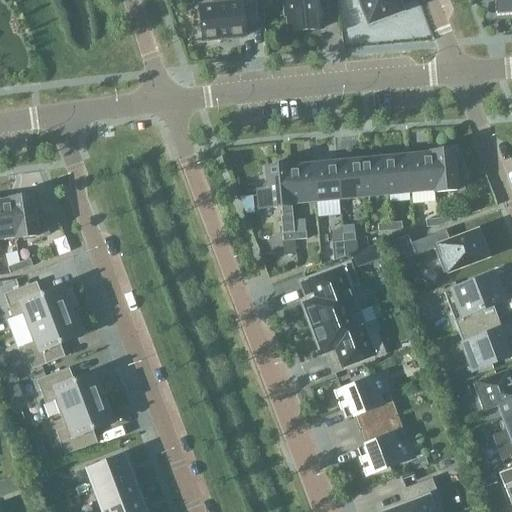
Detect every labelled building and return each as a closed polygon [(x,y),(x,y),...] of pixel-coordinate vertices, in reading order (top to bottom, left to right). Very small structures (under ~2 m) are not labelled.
[(198,11),(189,12),(191,28),(200,27),(201,41),(244,37),(242,21),(257,19),(254,0),(228,0),(229,4),(198,7),(198,11)] [(283,0),(285,17),(287,17),(289,32),(320,29),(317,4),(329,3),(329,0),(283,0)] [(395,0),(357,0),(367,25),(400,12),(395,0)] [(511,0),(495,0),(497,14),(511,12),(511,0)] [(430,152),(434,193),(463,190),(462,169),(455,170),(453,150),(430,152)] [(433,193),(434,193),(430,152),(429,152),(429,154),(406,156),(410,193),(433,190),(433,193)] [(386,195),(410,193),(406,156),(383,159),(386,195)] [(362,197),(386,195),(383,159),(359,161),(362,197)] [(338,199),(362,197),(359,161),(335,163),(338,199)] [(314,202),(338,199),(335,163),(311,165),(314,202)] [(258,209),(291,206),(287,165),(264,167),(266,189),(256,190),(258,209)] [(314,202),(311,165),(288,168),(288,165),(287,165),(291,206),(292,206),(291,204),(314,202)] [(48,235),(39,216),(35,217),(32,195),(9,199),(15,239),(48,235)] [(14,240),(15,239),(9,199),(8,199),(9,201),(0,202),(0,239),(14,237),(14,240)] [(448,214),(437,218),(437,227),(451,222),(448,214)] [(437,218),(425,220),(425,228),(437,227),(437,218)] [(389,223),(389,231),(401,230),(400,222),(389,223)] [(377,232),(389,231),(389,223),(377,224),(377,232)] [(437,233),(410,243),(415,256),(433,249),(443,274),(486,257),(477,231),(449,242),(445,231),(445,230),(437,233)] [(293,232),(294,240),(306,239),(305,231),(293,232)] [(282,242),(294,240),(293,232),(281,234),(282,242)] [(341,234),(342,242),(354,241),(353,233),(341,234)] [(342,242),(341,234),(330,235),(330,237),(332,261),(344,257),(342,242)] [(18,263),(20,271),(32,266),(29,259),(18,263)] [(9,275),(20,271),(18,263),(6,267),(9,275)] [(301,303),(310,329),(357,312),(348,287),(356,285),(348,264),(299,282),(304,296),(306,295),(308,300),(301,303)] [(500,276),(494,278),(493,274),(452,290),(458,308),(449,312),(457,333),(496,318),(492,307),(503,302),(499,292),(505,290),(500,276)] [(29,285),(3,295),(12,319),(21,315),(26,329),(69,313),(60,288),(34,298),(29,285)] [(145,312),(135,316),(143,338),(154,334),(145,312)] [(357,312),(310,329),(320,356),(328,353),(330,358),(328,359),(333,372),(382,354),(374,333),(367,336),(357,312)] [(69,313),(26,329),(31,343),(22,346),(31,370),(57,360),(52,347),(78,337),(69,313)] [(506,327),(501,329),(496,318),(457,333),(472,372),(511,356),(511,336),(510,337),(506,327)] [(511,370),(472,385),(482,412),(497,406),(502,418),(511,414),(511,370)] [(61,371),(35,381),(44,404),(53,401),(58,415),(101,398),(92,374),(66,384),(61,371)] [(381,376),(334,393),(344,419),(359,414),(365,429),(387,420),(378,395),(386,391),(381,376)] [(101,398),(58,415),(64,428),(55,432),(64,455),(89,446),(84,433),(111,423),(101,398)] [(511,414),(502,418),(506,431),(491,436),(501,461),(511,457),(511,414)] [(387,420),(365,429),(370,444),(356,449),(366,475),(412,458),(406,442),(397,446),(387,420)] [(93,491),(131,477),(123,455),(85,469),(93,491)] [(38,485),(49,481),(45,469),(33,473),(38,485)] [(101,511),(102,511),(139,498),(131,477),(93,491),(101,511)] [(441,511),(430,481),(405,490),(410,503),(386,511),(441,511)] [(511,482),(503,485),(511,508),(511,482)] [(144,511),(139,498),(102,511),(144,511)]
